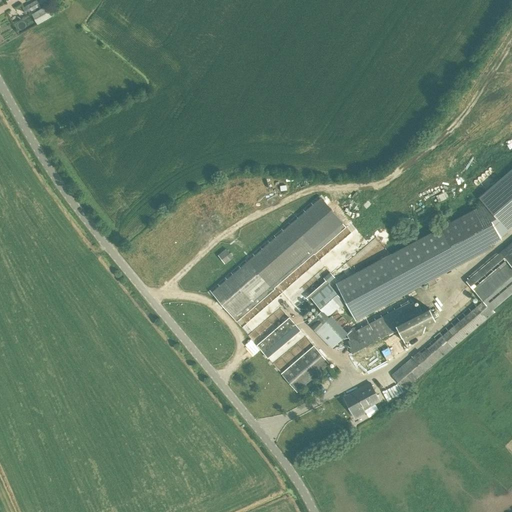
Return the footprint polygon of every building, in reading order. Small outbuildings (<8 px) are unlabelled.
[(39,6),(36,0),(26,6),(29,12),(39,6)] [(37,24),(52,16),(46,6),(32,14),(37,24)] [(502,229),(511,220),(511,200),(496,181),(478,197),(502,229)] [(335,277),(314,254),(327,243),(346,227),(342,223),(319,194),(210,290),(296,391),(329,363),(269,293),(274,288),(294,311),(311,297),(328,283),(335,277)] [(356,319),(494,247),(474,210),(336,283),(356,319)] [(511,242),(501,252),(511,265),(511,242)] [(224,263),(232,257),(226,249),(218,255),(224,263)] [(478,299),(489,311),(511,292),(511,265),(501,252),(466,281),(474,291),(473,292),(479,299),(478,299)] [(328,283),(311,297),(322,310),(328,317),(333,312),(336,309),(337,311),(346,303),(328,283)] [(433,339),(392,374),(404,388),(492,314),(489,311),(478,299),(432,338),(433,339)] [(350,351),(362,374),(394,357),(393,355),(408,347),(404,340),(423,330),(426,323),(434,318),(429,307),(415,315),(407,300),(351,330),(344,336),(352,350),(350,351)] [(331,348),(344,336),(351,330),(333,312),(328,317),(322,310),(320,311),(308,324),(331,348)] [(370,382),(343,397),(355,418),(365,413),(363,410),(380,401),(370,382)]
